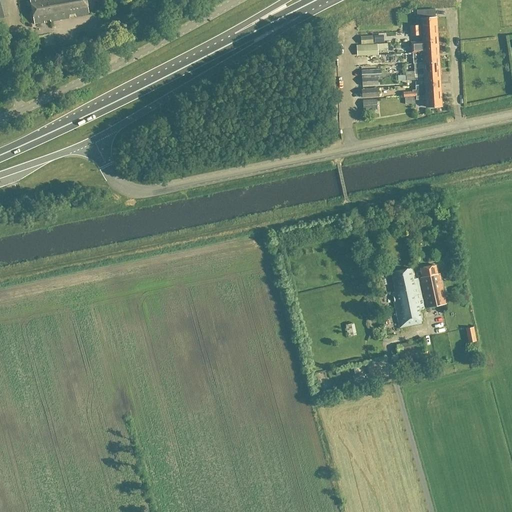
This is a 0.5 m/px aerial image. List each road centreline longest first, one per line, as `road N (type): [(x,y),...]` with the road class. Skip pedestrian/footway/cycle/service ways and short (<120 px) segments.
road 1 (unclassified): [(94,142),(121,186),(154,191),(511,115)]
road 2 (unclassified): [(0,121),(237,0)]
road 3 (trunk): [(94,142),(318,1)]
road 4 (trunk): [(0,157),(208,56)]
road 5 (unclassified): [(430,511),(392,375)]
road 6 (trunk): [(208,56),(318,1)]
